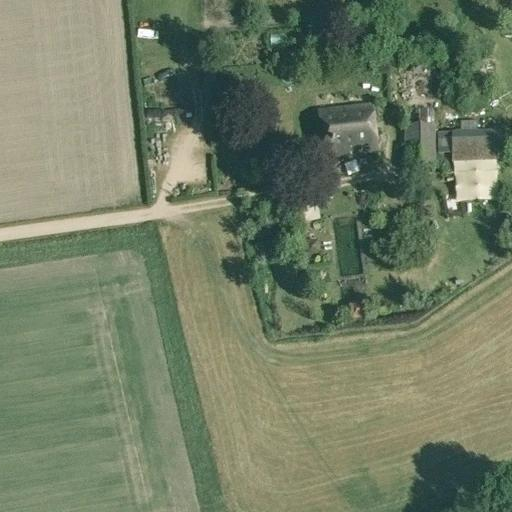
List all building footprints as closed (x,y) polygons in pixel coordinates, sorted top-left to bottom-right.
[(371,107),(317,113),(322,160),(376,154),(371,107)] [(418,111),(418,127),(432,127),(432,111),(418,111)] [(418,127),(404,127),(404,169),(435,168),(435,127),(432,127),(418,127)] [(499,132),(450,135),(451,155),(451,163),(500,161),(499,132)] [(451,155),(450,135),(438,135),(439,155),(451,155)] [(365,223),(347,224),(350,282),(368,281),(365,223)]
